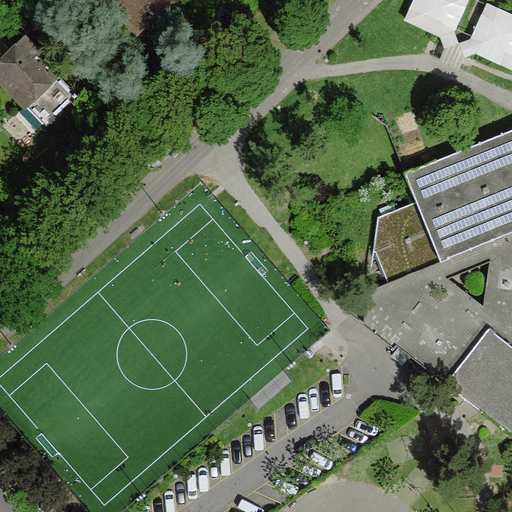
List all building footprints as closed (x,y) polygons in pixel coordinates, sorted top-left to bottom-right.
[(104,0),(137,35),(171,4),(166,0),(104,0)] [(468,0),(415,0),(406,20),(443,36),(446,47),(458,43),(455,32),(468,0)] [(472,40),(461,44),(466,56),(476,52),(511,68),(511,15),(489,5),(472,40)] [(247,16),(241,10),(231,20),(235,25),(247,16)] [(26,41),(0,66),(0,76),(28,106),(60,76),(26,41)] [(79,96),(60,76),(28,106),(48,126),(79,96)] [(511,129),(406,173),(418,202),(379,218),(391,246),(381,250),(391,277),(393,283),(487,244),(494,259),(492,260),(483,309),(511,330),(511,129)] [(17,222),(9,213),(0,220),(0,225),(6,232),(17,222)] [(485,323),(511,343),(511,330),(483,309),(444,279),(492,260),(494,259),(487,244),(393,283),(391,277),(366,287),(361,321),(391,345),(394,342),(399,345),(401,341),(391,313),(425,299),(431,302),(442,289),(485,323)] [(441,379),(485,323),(442,289),(431,302),(430,303),(425,299),(391,313),(401,341),(399,345),(441,379)] [(511,343),(485,323),(441,379),(511,434),(511,343)]
